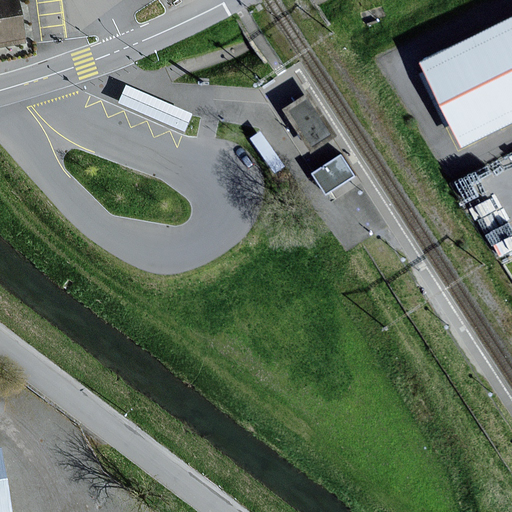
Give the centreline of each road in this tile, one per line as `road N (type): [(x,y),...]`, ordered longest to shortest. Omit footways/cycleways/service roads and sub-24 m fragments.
road 1 (unclassified): [(0,343),(221,511)]
road 2 (tertiary): [(0,90),(107,55),(231,0)]
